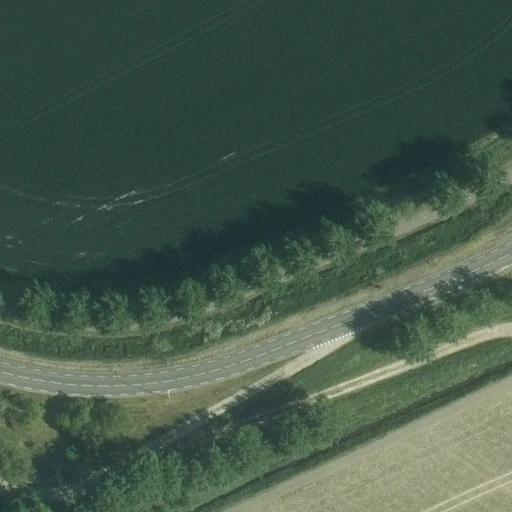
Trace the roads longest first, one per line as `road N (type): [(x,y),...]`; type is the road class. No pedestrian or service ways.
road 1 (secondary): [(511,247),(449,282),(245,363),(99,387),(0,373)]
road 2 (track): [(144,452),(511,333)]
